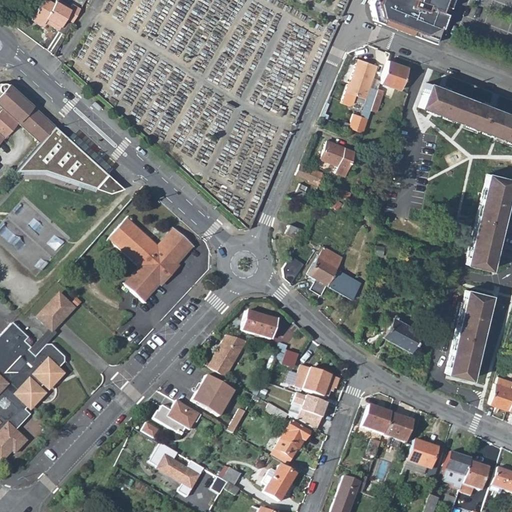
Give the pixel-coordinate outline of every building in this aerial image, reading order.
[(64,18),(71,22),(72,23),(79,8),(71,3),(70,6),(59,0),(54,0),(53,3),(48,0),(41,0),(30,19),(41,25),(43,21),(57,29),(64,18)] [(368,0),(367,2),(372,20),(435,44),(438,39),(443,27),(448,13),(441,11),(444,4),(450,7),(452,0),(368,0)] [(352,96),(363,100),(375,66),(355,59),(347,85),(345,84),(338,104),(345,106),(349,104),(352,96)] [(386,60),(377,82),(397,89),(405,67),(386,60)] [(426,83),(416,107),(511,144),(511,116),(494,110),(487,107),(443,90),(438,88),(428,84),(426,83)] [(39,142),(53,126),(16,92),(7,84),(4,86),(0,84),(0,139),(8,131),(4,127),(12,118),(16,122),(36,139),(39,142)] [(375,89),(368,111),(374,113),(382,91),(375,89)] [(100,107),(94,101),(91,104),(97,110),(100,107)] [(350,113),(345,128),(360,133),(364,122),(363,122),(364,118),(350,113)] [(4,127),(8,131),(16,122),(12,118),(4,127)] [(122,188),(53,126),(39,142),(14,170),(43,170),(97,189),(109,193),(122,188)] [(325,141),(318,159),(337,166),(334,173),(343,177),(353,152),(325,141)] [(298,164),(293,175),(306,180),(310,169),(298,164)] [(310,169),(306,180),(309,181),(316,184),(321,173),(310,169)] [(474,220),(463,264),(488,270),(511,181),(486,175),(474,220)] [(299,182),(292,196),(300,200),(307,186),(299,182)] [(335,187),(332,194),(346,200),(349,193),(335,187)] [(332,200),(329,206),(335,210),(339,204),(332,200)] [(124,219),(106,239),(116,248),(138,268),(123,285),(141,302),(156,284),(158,285),(176,264),(175,263),(190,246),(172,230),(156,247),(139,232),(124,219)] [(288,224),(284,234),(296,239),(300,230),(288,224)] [(306,274),(325,285),(335,268),(341,258),(321,247),(306,274)] [(282,277),(289,283),(299,268),(302,264),(289,255),(281,268),(282,277)] [(335,268),(325,285),(350,299),(360,283),(335,268)] [(309,288),(319,295),(324,287),(313,281),(309,288)] [(464,290),(444,372),(469,378),(489,296),(464,290)] [(75,308),(58,293),(35,317),(51,334),(63,322),(71,314),(75,308)] [(242,316),(238,331),(270,340),(275,321),(248,313),(242,316)] [(386,327),(381,337),(408,352),(419,332),(392,317),(386,327)] [(360,321),(358,332),(373,337),(376,327),(360,321)] [(0,460),(2,461),(10,452),(13,454),(25,441),(14,431),(28,415),(23,411),(26,408),(31,408),(39,400),(36,398),(35,392),(38,389),(41,386),(44,382),(49,382),(53,385),(59,377),(59,371),(57,369),(63,363),(62,357),(49,345),(44,345),(34,356),(31,360),(24,354),(27,350),(29,348),(23,342),(26,338),(10,323),(0,333),(0,460)] [(50,339),(56,333),(53,331),(51,334),(48,330),(29,348),(27,350),(24,354),(31,360),(34,356),(44,345),(50,339)] [(224,336),(205,368),(224,379),(244,342),(224,336)] [(282,354),(277,353),(276,357),(281,359),(280,360),(283,361),(280,370),(299,376),(295,388),(324,398),(325,398),(329,388),(333,389),(336,380),(307,370),(310,359),(284,350),(282,354)] [(204,376),(189,402),(217,417),(232,392),(204,376)] [(493,383),(487,403),(506,410),(511,391),(511,381),(497,377),(495,383),(493,383)] [(44,382),(41,386),(47,391),(53,385),(49,382),(44,382)] [(44,394),(38,389),(35,392),(36,398),(39,400),(44,394)] [(324,404),(294,393),(291,402),(300,406),(295,420),(314,431),(324,404)] [(200,416),(174,401),(168,411),(160,406),(156,412),(155,411),(150,419),(174,432),(173,434),(179,437),(184,429),(188,431),(193,423),(195,424),(200,416)] [(267,403),(262,412),(282,423),(286,415),(267,403)] [(360,427),(380,434),(386,416),(382,414),(382,412),(366,407),(360,424),(360,427)] [(225,431),(231,434),(243,413),(237,410),(225,431)] [(380,434),(380,435),(403,443),(409,425),(403,423),(404,420),(387,414),(386,416),(380,434)] [(307,432),(288,421),(272,448),(289,458),(295,448),(296,449),(301,440),(307,432)] [(144,423),(138,432),(145,436),(148,437),(153,429),(144,423)] [(368,440),(364,454),(373,457),(377,443),(368,440)] [(412,441),(405,462),(423,467),(428,469),(434,448),(412,441)] [(156,442),(146,461),(154,465),(153,466),(165,473),(166,471),(174,476),(173,478),(179,481),(174,490),(184,496),(200,468),(187,460),(183,467),(170,459),(174,453),(156,442)] [(272,448),(268,456),(271,458),(285,465),(289,458),(272,448)] [(461,476),(467,459),(447,453),(442,470),(443,470),(440,481),(451,485),(450,487),(457,489),(461,476)] [(461,476),(457,491),(469,495),(471,488),(478,490),(486,469),(478,466),(479,463),(467,459),(461,476)] [(383,460),(376,473),(383,476),(390,464),(383,460)] [(404,462),(400,473),(403,474),(405,470),(420,475),(423,467),(405,462),(404,462)] [(267,470),(260,483),(265,486),(261,493),(277,502),(293,476),(277,466),(272,473),(267,470)] [(511,474),(494,468),(487,490),(497,494),(498,489),(511,494),(511,474)] [(227,469),(220,480),(224,482),(232,487),(239,475),(227,469)] [(366,477),(360,475),(357,482),(341,476),(328,511),(347,511),(355,490),(361,492),(366,477)] [(220,480),(214,476),(207,488),(217,494),(220,488),(224,482),(220,480)] [(224,482),(220,488),(233,495),(236,489),(232,487),(224,482)] [(100,494),(94,505),(103,509),(108,498),(100,494)] [(426,495),(420,511),(430,511),(436,498),(426,495)]
